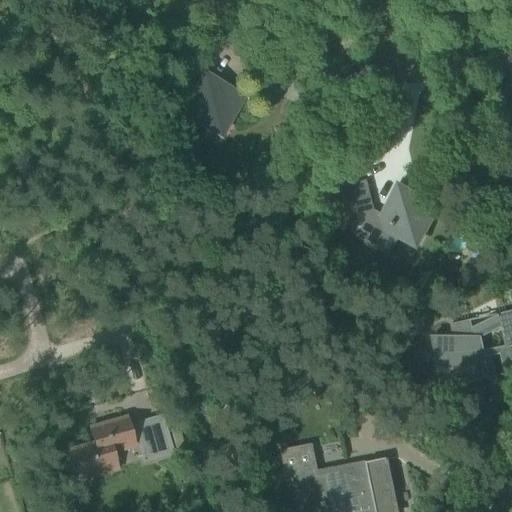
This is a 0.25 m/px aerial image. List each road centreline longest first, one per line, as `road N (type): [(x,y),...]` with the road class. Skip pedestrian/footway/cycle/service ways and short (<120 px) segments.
road 1 (track): [(33,0),(71,64),(140,220),(162,285),(210,511)]
road 2 (residential): [(511,56),(409,77),(392,72),(370,0)]
road 3 (unknown): [(372,418),(511,490)]
road 4 (residential): [(0,373),(25,365),(41,339),(22,275),(0,264)]
road 5 (track): [(133,208),(0,235)]
